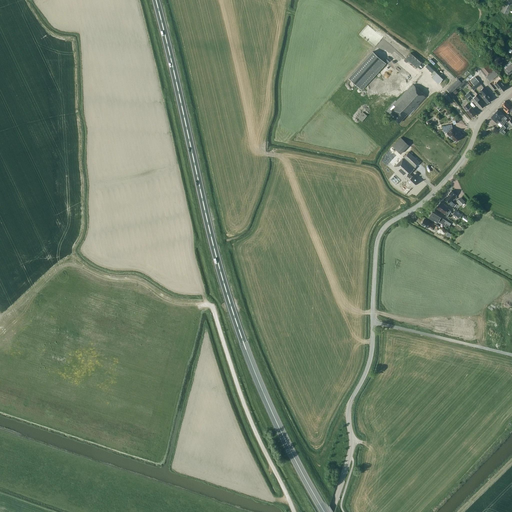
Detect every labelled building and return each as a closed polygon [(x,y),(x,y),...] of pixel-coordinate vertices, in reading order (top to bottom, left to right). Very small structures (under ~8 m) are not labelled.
[(511,6),(511,0),(506,0),(500,11),(508,15),(511,6)] [(386,63),(373,52),(349,78),(362,90),(386,63)] [(422,62),(411,53),(404,61),(407,63),(408,61),(417,68),(422,62)] [(511,58),(510,60),(511,60),(503,67),(505,69),(504,70),(509,75),(511,72),(511,58)] [(486,77),(494,71),(485,61),(478,67),(486,77)] [(428,65),(426,67),(432,73),(434,71),(428,65)] [(494,71),(486,77),(490,81),(498,74),(495,70),(494,71)] [(443,79),(437,73),(432,78),(439,84),(443,79)] [(506,88),(500,80),(502,78),(500,75),(489,84),(493,90),(497,87),(501,92),(506,88)] [(475,86),(480,82),(475,77),(470,81),(475,86)] [(458,79),(447,90),(451,94),(462,82),(458,79)] [(459,86),(461,89),(467,84),(465,81),(460,84),(459,86)] [(427,97),(413,84),(390,109),(397,115),(394,118),(399,123),(407,114),(409,116),(427,97)] [(487,93),(486,92),(486,91),(484,88),(481,90),(483,92),(482,93),(483,94),(481,95),(480,94),(479,95),(482,99),(483,98),(488,103),(492,99),(487,93)] [(473,100),(481,109),(485,105),(480,99),(477,95),(473,98),(471,95),(467,98),(470,102),(473,100)] [(504,109),(507,113),(511,110),(511,111),(511,106),(510,104),(509,105),(505,101),(501,105),(504,108),(504,109)] [(443,103),(437,108),(440,112),(446,107),(443,103)] [(471,107),(469,105),(468,103),(463,107),(467,111),(466,111),(471,117),(476,113),(471,107)] [(505,123),(507,121),(504,117),(505,116),(498,109),(494,113),(505,123)] [(368,115),(363,112),(358,118),(363,122),(368,115)] [(504,125),(505,123),(494,113),(491,117),(498,124),(499,122),(503,126),(499,130),(503,134),(506,132),(504,130),(506,127),(504,125)] [(453,128),(452,124),(442,126),(444,132),(445,131),(456,142),(461,136),(453,128)] [(393,146),(401,154),(409,145),(401,137),(393,146)] [(413,176),(412,176),(410,174),(415,168),(415,167),(420,162),(409,152),(404,157),(394,167),(406,178),(408,180),(407,182),(410,185),(411,184),(414,186),(419,181),(413,176)] [(400,182),(394,176),(391,180),(396,185),(400,182)] [(452,191),(445,198),(450,202),(449,203),(453,207),(455,204),(452,202),(457,197),(456,196),(457,195),(452,191)] [(466,203),(461,197),(456,202),(462,207),(466,203)] [(445,214),(448,216),(451,211),(448,209),(448,208),(441,202),(439,205),(438,204),(436,208),(445,214)] [(450,226),(451,223),(441,217),(441,216),(437,214),(437,213),(433,210),(431,214),(445,223),(446,223),(450,226)] [(453,213),(460,218),(462,215),(456,210),(453,213)] [(444,225),(445,223),(431,214),(429,218),(433,220),(438,222),(438,221),(444,225)] [(433,222),(432,224),(430,223),(424,219),(421,224),(428,228),(429,227),(433,230),(435,227),(437,229),(439,225),(433,222)]
